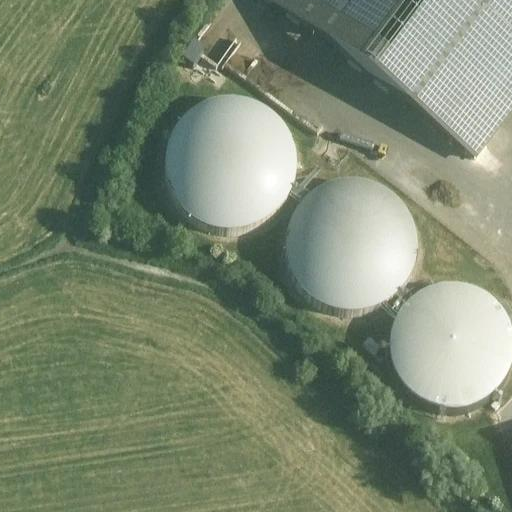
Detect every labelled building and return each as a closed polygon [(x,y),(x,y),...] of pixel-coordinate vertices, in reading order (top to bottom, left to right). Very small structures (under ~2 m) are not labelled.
[(511,0),(262,0),(261,2),(473,162),(511,110),(511,0)] [(203,36),(192,49),(202,58),(192,71),(210,86),(232,60),(203,36)] [(188,49),(178,65),(189,72),(199,56),(188,49)] [(290,199),(295,173),(289,148),(275,127),(253,113),(228,108),(203,114),(182,128),(168,150),(163,175),(168,200),(183,221),(204,235),(230,240),(255,235),(276,220),(290,199)] [(409,228),(398,214),(384,204),(368,199),(351,197),(334,201),(319,209),(307,220),(298,235),(293,251),(293,268),(298,285),(306,300),(319,311),(334,319),(351,323),(368,322),(384,316),(398,306),(409,293),(416,277),(418,260),(416,243),(409,228)] [(507,379),(511,355),(506,332),(493,312),(473,299),(449,295),(426,299),(406,313),(393,333),(388,357),(393,380),(407,400),(427,413),(450,417),(474,412),(494,399),(507,379)]
